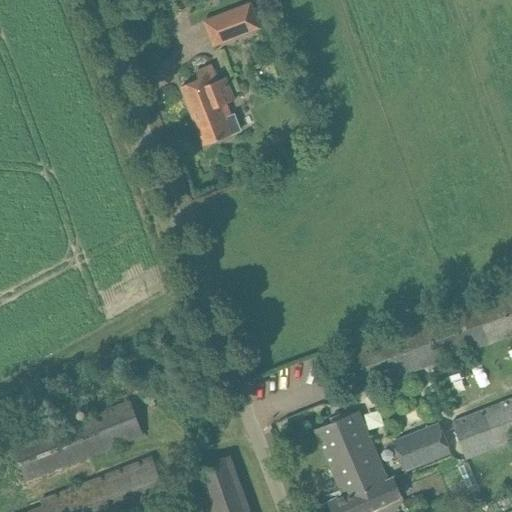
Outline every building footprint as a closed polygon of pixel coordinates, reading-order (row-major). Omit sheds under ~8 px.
[(202,20),(213,46),(261,28),(251,2),(202,20)] [(198,79),(181,86),(204,145),(240,131),(233,114),(230,115),(226,104),(234,100),(225,77),(217,81),(211,65),(195,71),(198,79)] [(511,290),(334,355),(339,371),(348,395),(503,340),(511,336),(511,290)] [(511,398),(453,421),(467,459),(511,441),(511,398)] [(14,446),(27,479),(142,435),(129,402),(14,446)] [(332,511),(369,511),(403,497),(394,477),(388,480),(380,463),(358,411),(315,429),(343,495),(328,501),(332,511)] [(441,425),(418,433),(395,441),(405,471),(451,455),(441,425)] [(250,511),(230,456),(192,469),(206,511),(250,511)] [(29,511),(135,511),(167,500),(151,458),(42,500),(44,506),(29,511)] [(406,511),(420,511),(426,510),(421,495),(403,503),(406,511)]
